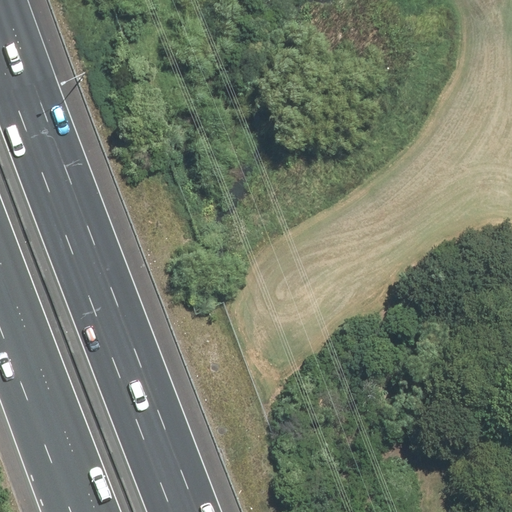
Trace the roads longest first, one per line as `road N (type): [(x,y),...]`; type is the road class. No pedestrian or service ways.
road 1 (motorway): [(0,47),(173,511)]
road 2 (motorway): [(96,511),(0,258)]
